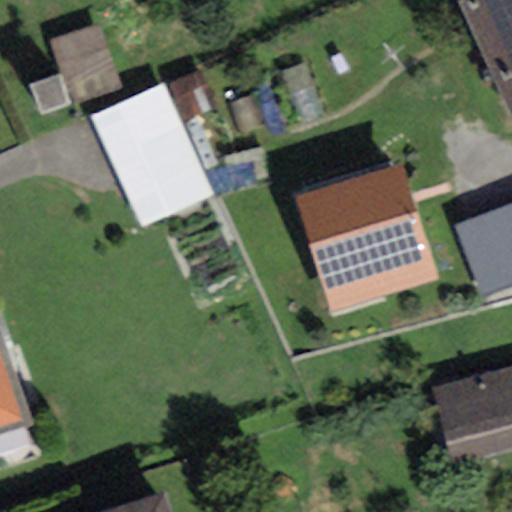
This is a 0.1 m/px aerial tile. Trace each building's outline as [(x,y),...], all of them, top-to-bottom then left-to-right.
[(511,0),(465,0),(511,97),(511,0)] [(66,30),(86,91),(124,79),(104,17),(66,30)] [(142,221),(217,190),(169,75),(94,106),(142,221)] [(438,282),(404,157),(296,187),(331,311),(438,282)] [(511,285),(511,200),(455,222),(484,297),(511,285)] [(0,427),(31,417),(0,326),(0,427)] [(511,364),(431,386),(450,460),(511,443),(511,364)] [(172,511),(165,490),(97,511),(172,511)]
